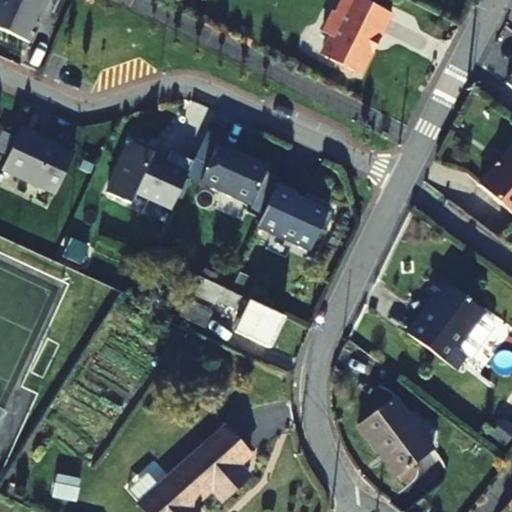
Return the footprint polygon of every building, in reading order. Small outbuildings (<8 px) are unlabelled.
[(33,20),(42,0),(0,0),(0,28),(28,42),(38,22),(33,20)] [(393,15),(362,0),(343,0),(337,14),(334,12),(324,34),(332,38),(324,51),(326,58),(342,64),(344,72),(354,75),(359,72),(364,74),(374,54),(372,48),(377,36),(382,38),(393,15)] [(21,126),(2,168),(55,193),(74,152),(21,126)] [(218,141),(199,183),(249,206),(267,168),(234,153),(236,149),(218,141)] [(169,211),(191,163),(169,153),(164,164),(150,157),(151,154),(135,147),(125,151),(105,195),(127,205),(132,194),(169,211)] [(494,176),(480,194),(511,218),(511,152),(501,167),(503,169),(496,177),(494,176)] [(275,185),(256,226),(309,250),(327,212),(294,197),(295,194),(275,185)] [(282,317),(194,276),(186,293),(214,307),(216,303),(242,315),(235,332),(267,347),(282,317)] [(484,312),(439,278),(432,288),(441,296),(425,317),(421,315),(411,328),(460,365),(469,351),(461,344),(484,312)] [(211,314),(185,302),(178,316),(204,329),(211,314)] [(433,450),(396,397),(359,423),(396,477),(433,450)] [(247,453),(224,428),(138,505),(144,511),(192,511),(188,507),(210,488),(220,500),(247,476),(235,463),(247,453)] [(56,471),(51,494),(75,499),(79,476),(56,471)]
